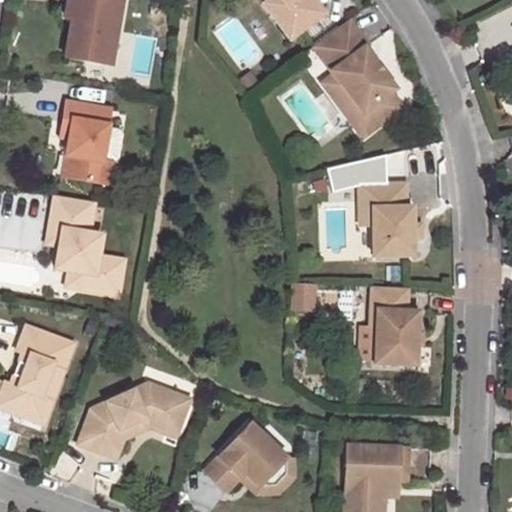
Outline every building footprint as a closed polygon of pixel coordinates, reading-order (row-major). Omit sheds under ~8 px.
[(66,0),(63,20),(69,21),(70,19),(75,20),(78,0),(66,0)] [(108,65),(119,0),(78,0),(75,20),(70,19),(69,21),(63,58),(108,65)] [(282,0),(287,7),(274,16),(289,37),(323,12),(313,0),(282,0)] [(333,76),(361,115),(367,110),(379,126),(401,110),(389,94),(393,91),(363,50),(367,47),(348,21),(313,48),(333,76)] [(379,126),(367,110),(361,115),(333,76),(320,85),(361,140),(379,126)] [(68,138),(65,155),(72,156),(69,177),(107,184),(111,162),(101,161),(110,110),(66,102),(60,137),(68,138)] [(65,155),(62,176),(69,177),(72,156),(65,155)] [(371,226),(371,258),(411,257),(410,242),(410,223),(410,207),(404,207),(404,185),(357,186),(358,210),(365,210),(365,226),(371,226)] [(60,231),(57,250),(53,270),(67,272),(79,274),(77,290),(116,296),(121,262),(95,258),(99,237),(87,235),(92,203),(53,196),(47,229),(60,231)] [(410,223),(410,242),(419,241),(419,222),(410,223)] [(47,229),(44,248),(57,250),(60,231),(47,229)] [(67,272),(64,288),(77,290),(79,274),(67,272)] [(287,311),(311,312),(311,285),(288,284),(287,311)] [(376,329),(375,364),(415,365),(416,348),(416,331),(417,313),(405,313),(405,289),(371,287),(370,329),(376,329)] [(26,366),(21,378),(14,375),(10,385),(5,383),(0,396),(0,408),(43,425),(73,345),(26,328),(17,352),(22,353),(18,363),(26,366)] [(21,378),(26,366),(18,363),(14,375),(21,378)] [(145,385),(88,411),(76,445),(115,459),(122,440),(147,428),(164,435),(178,398),(145,385)] [(178,398),(164,435),(174,438),(188,401),(178,398)] [(250,426),(204,472),(225,491),(238,479),(243,473),(258,487),(273,486),(283,475),(283,460),(250,426)] [(371,511),(372,481),(390,482),(402,482),(404,450),(345,446),(340,511),(371,511)] [(283,475),(273,486),(258,487),(243,473),(238,479),(254,494),(276,493),(291,478),(291,460),(283,460),(283,475)] [(378,511),(379,496),(389,496),(390,482),(372,481),(371,511),(378,511)]
